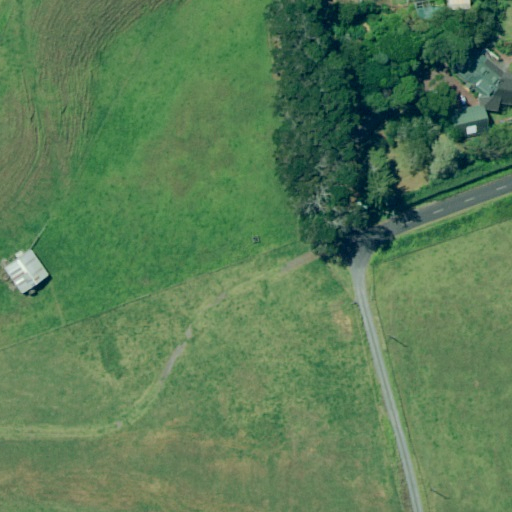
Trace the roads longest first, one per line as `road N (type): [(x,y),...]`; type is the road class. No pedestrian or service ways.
road 1 (track): [(341,249),(269,276),(214,309),(185,337),(140,410),(98,429),(0,440)]
road 2 (unclassified): [(341,249),(511,185)]
